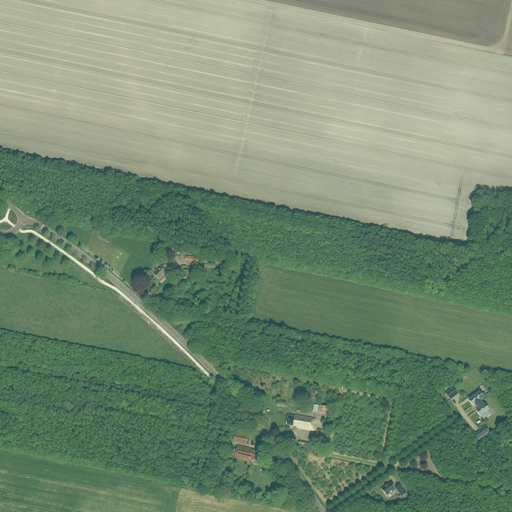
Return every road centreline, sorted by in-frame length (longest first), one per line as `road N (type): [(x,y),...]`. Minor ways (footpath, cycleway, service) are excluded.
road 1 (tertiary): [(323,511),(240,403),(169,328),(100,268),(24,218)]
road 2 (track): [(501,52),(248,0)]
road 3 (track): [(390,468),(511,491)]
